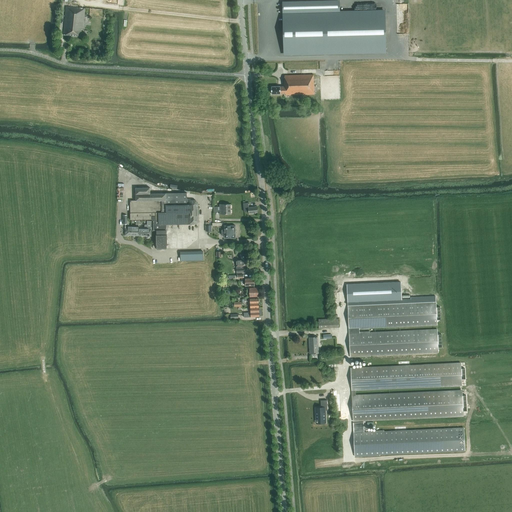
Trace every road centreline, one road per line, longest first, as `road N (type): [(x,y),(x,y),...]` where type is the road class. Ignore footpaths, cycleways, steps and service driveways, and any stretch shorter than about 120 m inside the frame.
road 1 (secondary): [(283,511),(264,205),(247,75)]
road 2 (tertiary): [(247,75),(79,66),(0,50)]
road 3 (track): [(241,21),(116,7)]
road 4 (track): [(511,61),(392,56)]
